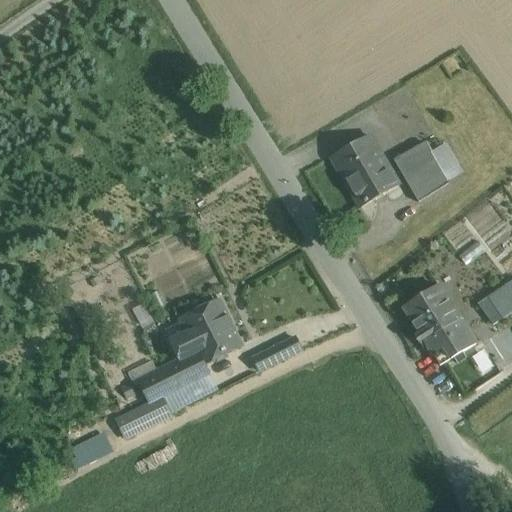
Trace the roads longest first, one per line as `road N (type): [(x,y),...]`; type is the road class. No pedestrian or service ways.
road 1 (residential): [(419,384),(179,0)]
road 2 (unclassified): [(467,511),(419,384)]
